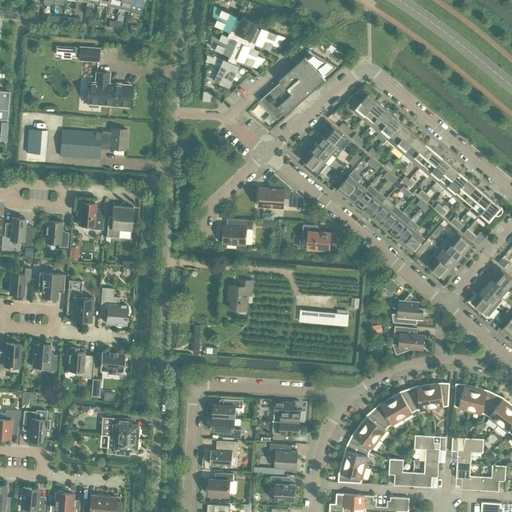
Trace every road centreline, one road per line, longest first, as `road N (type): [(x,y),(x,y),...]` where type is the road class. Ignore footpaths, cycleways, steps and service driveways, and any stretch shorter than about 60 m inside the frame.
road 1 (residential): [(151,511),(177,54)]
road 2 (residential): [(186,511),(197,389),(348,398)]
road 3 (residential): [(447,303),(269,150)]
road 4 (residential): [(511,189),(368,66)]
road 5 (tertiary): [(511,88),(394,0)]
road 6 (residential): [(448,494),(316,486)]
road 7 (residential): [(269,150),(227,117),(282,62)]
road 8 (residential): [(269,150),(368,66)]
